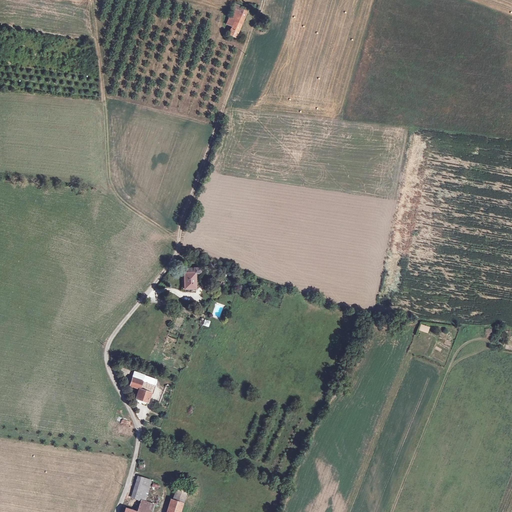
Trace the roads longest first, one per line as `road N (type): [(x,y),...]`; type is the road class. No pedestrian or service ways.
road 1 (unclassified): [(118,511),(141,435),(109,367),(108,346),(179,256)]
road 2 (track): [(179,256),(185,218),(263,0)]
